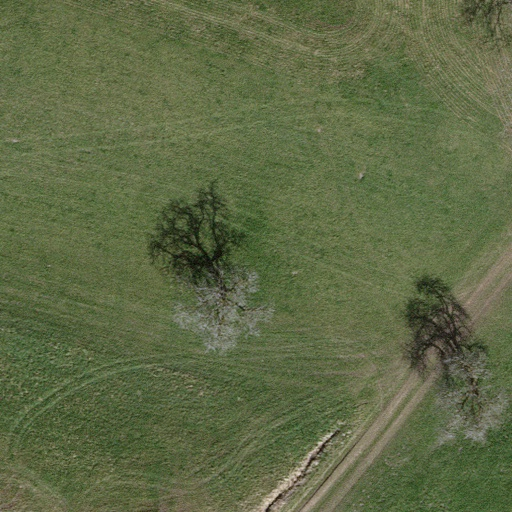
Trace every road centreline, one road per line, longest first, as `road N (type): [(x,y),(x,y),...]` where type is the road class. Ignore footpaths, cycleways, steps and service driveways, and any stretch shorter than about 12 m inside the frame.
road 1 (track): [(454,335),(361,358),(251,345),(0,279)]
road 2 (track): [(306,511),(511,261)]
